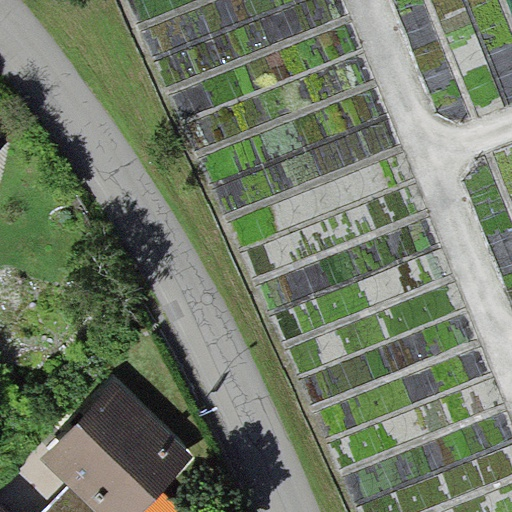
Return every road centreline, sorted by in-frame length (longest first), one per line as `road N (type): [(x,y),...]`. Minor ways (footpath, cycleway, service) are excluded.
road 1 (residential): [(271,511),(43,70),(0,23)]
road 2 (track): [(367,0),(511,360)]
